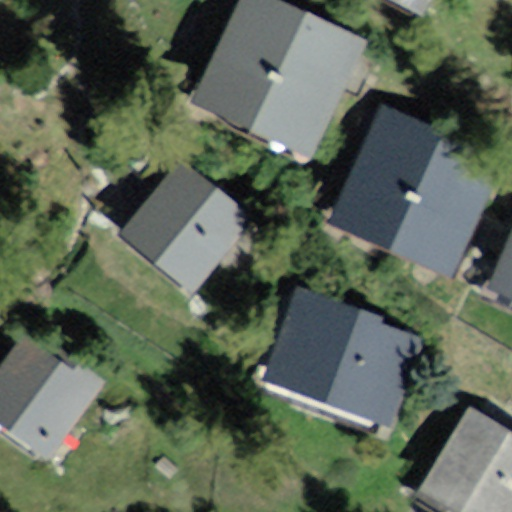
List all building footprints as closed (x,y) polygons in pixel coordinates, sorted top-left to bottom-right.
[(383,30),(309,0),(260,0),(222,92),(337,140),(383,30)] [(511,148),(511,146),(398,105),(358,216),(472,258),(511,148)] [(266,230),(195,175),(143,241),(213,296),(266,230)] [(434,329),(307,291),(280,382),(407,421),(434,329)] [(104,384),(29,333),(0,375),(0,419),(55,457),(104,384)] [(511,511),(511,424),(481,408),(438,486),(487,511),(511,511)]
